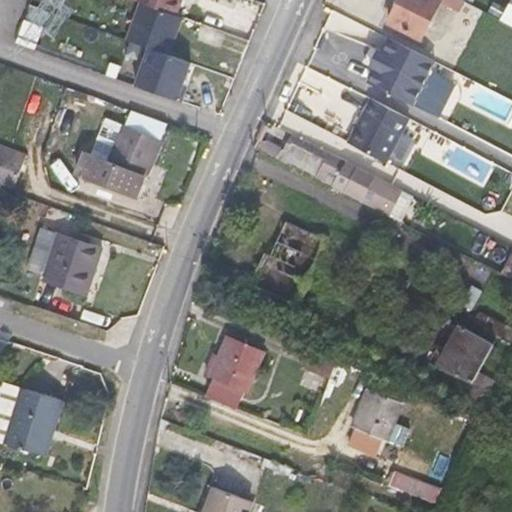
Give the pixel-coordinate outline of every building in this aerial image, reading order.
[(177,14),(182,0),(138,0),(142,1),(177,14)] [(441,0),(399,0),(388,22),(422,39),(441,0)] [(177,14),(142,1),(129,39),(150,47),(170,54),(183,16),(177,14)] [(376,68),(369,82),(413,104),(435,60),(391,38),(384,51),(379,49),(371,65),(376,68)] [(170,54),(150,47),(137,85),(183,101),(188,86),(184,84),(192,62),(170,54)] [(410,117),(372,98),(349,142),(387,161),(410,117)] [(164,140),(123,125),(108,159),(86,150),(76,173),(138,195),(146,176),(149,177),(164,140)] [(330,153),(294,134),(292,138),(328,156),(330,153)] [(267,142),(261,139),(256,147),(287,164),(289,161),(340,187),(339,188),(345,191),(344,192),(383,212),(396,187),(330,153),(328,156),(292,138),(286,149),(268,140),(267,142)] [(0,185),(14,191),(26,158),(0,148),(0,185)] [(396,187),(383,212),(397,219),(409,194),(396,187)] [(251,285),(300,306),(329,239),(284,220),(269,254),(266,252),(251,285)] [(44,275),(59,232),(42,226),(28,270),(44,275)] [(44,275),(89,291),(104,246),(59,232),(44,275)] [(481,262),(502,273),(511,254),(511,246),(494,237),(489,249),(481,262)] [(511,254),(502,273),(511,277),(511,254)] [(485,334),(490,325),(486,323),(489,315),(481,311),(473,327),(485,334)] [(490,325),(502,331),(506,324),(489,315),(486,323),(490,325)] [(500,337),(511,342),(511,326),(506,324),(502,331),(500,337)] [(465,326),(442,368),(473,381),(491,389),(496,379),(481,371),(496,343),(465,326)] [(215,376),(207,395),(238,407),(245,390),(249,391),(266,352),(228,336),(211,375),(215,376)] [(473,381),(459,415),(477,423),(491,389),(473,381)] [(15,409),(22,387),(3,382),(0,391),(0,440),(8,443),(18,410),(15,409)] [(8,443),(47,456),(64,400),(22,387),(15,409),(18,410),(8,443)] [(352,426),(360,429),(380,437),(389,440),(404,404),(368,388),(352,426)] [(380,437),(360,429),(356,441),(375,449),(380,437)] [(441,488),(397,470),(391,485),(436,502),(441,488)] [(249,511),(253,502),(213,486),(203,511),(249,511)]
